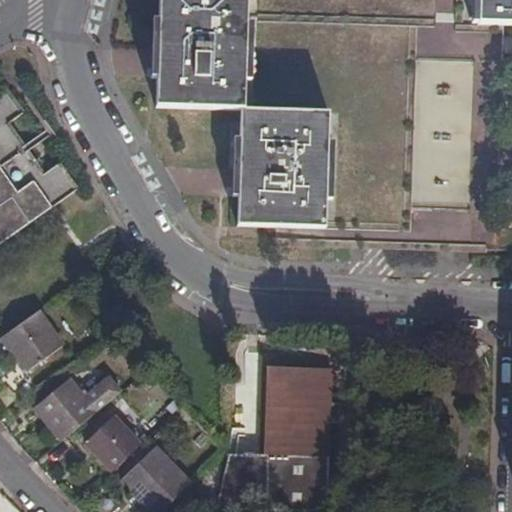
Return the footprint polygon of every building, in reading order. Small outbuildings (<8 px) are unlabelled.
[(161,0),(156,108),(241,109),(247,109),(249,0),(161,0)] [(511,18),(511,0),(480,0),(480,18),(511,18)] [(0,244),(73,193),(56,168),(39,179),(7,133),(8,124),(24,114),(5,88),(0,91),(0,244)] [(250,108),(247,109),(241,109),(238,226),(325,229),(326,223),(329,110),(250,108)] [(411,181),(408,204),(430,206),(431,198),(427,197),(429,183),(411,181)] [(37,313),(0,337),(0,339),(23,373),(62,348),(37,313)] [(259,457),(255,457),(255,458),(326,461),(327,423),(330,423),(331,410),(328,409),(329,372),(261,371),(259,457)] [(35,409),(62,441),(94,414),(67,382),(35,409)] [(86,444),(112,472),(140,445),(114,418),(86,444)] [(121,482),(148,511),(161,511),(176,498),(188,486),(155,451),(121,482)] [(255,457),(227,457),(214,511),(249,511),(325,511),(326,461),(255,458),(255,457)]
